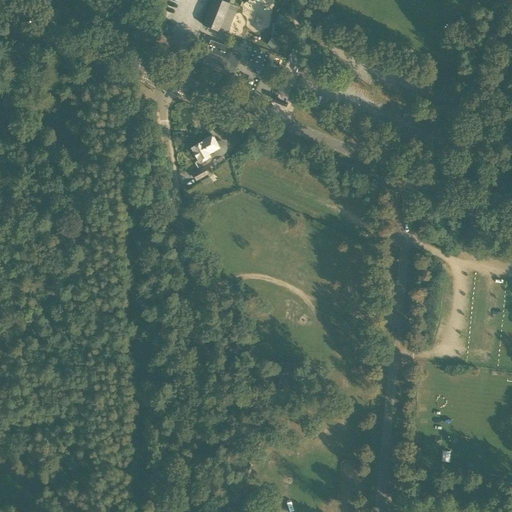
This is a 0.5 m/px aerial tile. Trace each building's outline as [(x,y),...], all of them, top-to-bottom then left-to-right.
[(235,14),(238,7),(233,5),(225,2),(220,0),(212,0),(202,25),(227,35),(235,14)] [(313,2),(305,4),(306,12),(315,10),(313,2)] [(281,16),(278,24),(286,28),(290,20),(281,16)] [(275,39),(270,45),(277,51),(282,44),(275,39)] [(222,77),(233,49),(211,41),(200,69),(222,77)] [(217,141),(216,142),(213,136),(201,142),(202,143),(192,148),(197,157),(200,163),(210,157),(209,154),(213,152),(213,153),(214,154),(216,155),(217,156),(219,156),(220,156),(222,156),(223,155),(224,155),(225,154),(226,152),(227,151),(227,149),(227,148),(227,146),(226,145),(226,144),(225,143),(223,142),(222,141),(220,141),(219,141),(217,141)] [(197,180),(206,175),(208,174),(205,168),(194,174),(197,180)] [(269,329),(268,345),(277,345),(277,329),(269,329)] [(364,339),(350,338),(349,354),(317,352),(316,360),(362,363),(364,339)] [(282,363),(282,346),(274,346),(274,352),(263,352),(263,357),(274,357),(274,363),(282,363)] [(279,377),(279,389),(294,390),(294,377),(279,377)]
